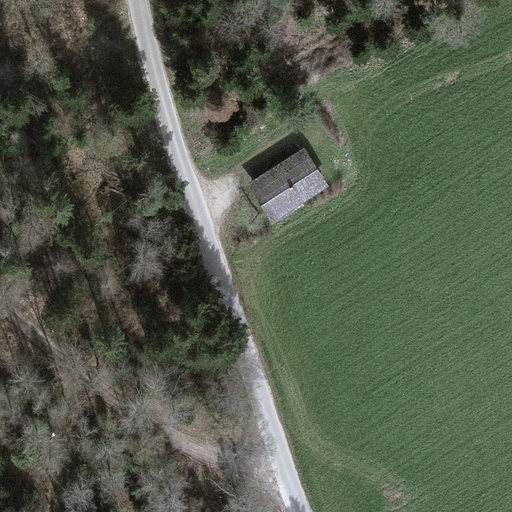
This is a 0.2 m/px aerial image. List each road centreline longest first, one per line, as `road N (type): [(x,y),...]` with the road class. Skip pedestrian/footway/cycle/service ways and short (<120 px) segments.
road 1 (unclassified): [(302,511),(151,84),(137,0)]
road 2 (track): [(0,297),(196,445),(215,454),(282,457)]
